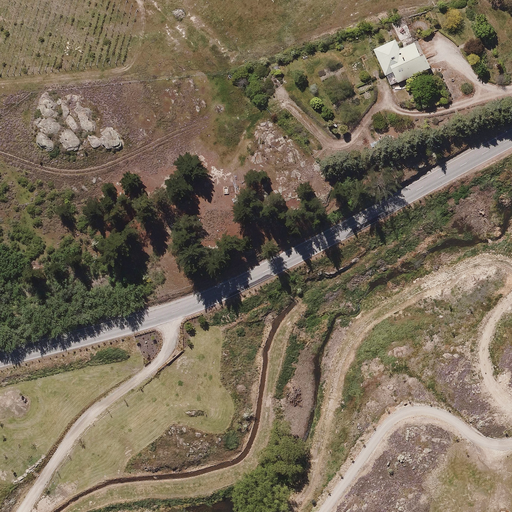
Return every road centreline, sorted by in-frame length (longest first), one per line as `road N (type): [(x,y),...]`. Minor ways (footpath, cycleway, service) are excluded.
road 1 (unclassified): [(0,359),(170,314),(511,138)]
road 2 (track): [(504,90),(430,113),(376,106),(345,139),(325,142),(287,103),(190,125),(103,169),(35,166),(0,151)]
road 3 (track): [(511,262),(486,257),(445,268),(365,316),(340,357),(307,483)]
road 4 (track): [(324,511),(387,422),(406,412),(440,413),(480,439),(511,443)]
road 5 (track): [(137,0),(141,28),(123,72),(0,86)]
road 6 (track): [(511,403),(491,380),(482,351),(498,305),(511,292)]
